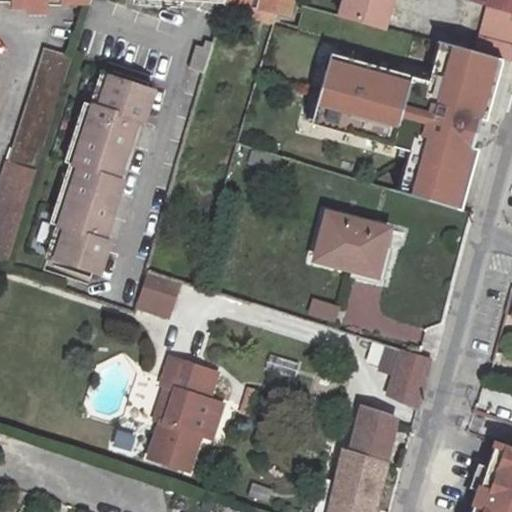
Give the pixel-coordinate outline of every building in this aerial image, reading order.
[(0,0),(0,2),(9,2),(9,9),(27,9),(26,7),(47,7),(46,0),(59,0),(60,4),(88,3),(89,0),(0,0)] [(224,0),(224,3),(246,9),(248,0),(224,0)] [(258,0),(255,11),(274,15),(291,20),(296,0),(258,0)] [(343,0),(339,16),(382,27),(389,0),(343,0)] [(511,14),(511,0),(469,0),(469,1),(486,7),(511,14)] [(224,3),(222,11),(272,24),(274,15),(255,11),(246,9),(224,3)] [(511,33),(511,14),(486,7),(481,24),(511,33)] [(511,33),(481,24),(476,39),(511,49),(511,33)] [(511,57),(511,49),(476,39),(473,52),(502,60),(511,62),(511,57)] [(203,73),(212,44),(204,42),(202,48),(194,46),(188,69),(203,73)] [(473,52),(436,42),(430,63),(435,64),(432,76),(429,86),(422,84),(423,80),(418,79),(377,67),(377,69),(366,66),(367,64),(329,54),(309,123),(347,134),(348,132),(358,135),(357,137),(398,148),(403,150),(405,147),(411,148),(408,159),(405,171),(407,172),(401,194),(459,211),(467,184),(476,150),(469,148),(477,119),(484,121),(494,88),(502,60),(473,52)] [(0,180),(0,270),(1,271),(71,57),(43,48),(0,180)] [(419,72),(418,79),(423,80),(422,84),(429,86),(432,76),(419,72)] [(103,90),(107,76),(101,74),(96,88),(103,90)] [(58,245),(53,259),(90,271),(95,258),(102,260),(107,243),(102,241),(112,209),(105,207),(109,194),(117,197),(122,182),(116,180),(120,167),(114,164),(118,152),(125,154),(135,122),(140,123),(147,105),(141,103),(146,89),(107,76),(103,90),(96,88),(90,105),(85,103),(74,135),(80,138),(71,164),(77,166),(68,193),(62,191),(51,224),(56,226),(50,242),(58,245)] [(141,103),(147,105),(151,91),(146,89),(141,103)] [(80,138),(74,135),(65,162),(71,164),(80,138)] [(403,150),(398,148),(396,155),(408,159),(411,148),(405,147),(403,150)] [(114,164),(120,167),(125,154),(118,152),(114,164)] [(252,153),(248,163),(284,173),(287,163),(252,153)] [(77,166),(71,164),(62,191),(68,193),(77,166)] [(394,192),(401,194),(407,172),(405,171),(400,170),(394,192)] [(105,207),(112,209),(117,197),(109,194),(105,207)] [(326,213),(313,260),(374,277),(387,229),(326,213)] [(45,256),(53,259),(58,245),(50,242),(45,256)] [(95,258),(90,271),(97,273),(102,260),(95,258)] [(166,315),(177,281),(146,272),(136,306),(166,315)] [(511,288),(509,288),(503,313),(511,315),(511,313),(511,288)] [(313,300),(308,313),(331,321),(336,308),(313,300)] [(415,408),(427,360),(400,351),(386,396),(415,408)] [(206,438),(217,403),(206,399),(215,374),(168,358),(159,385),(164,387),(173,390),(163,423),(159,422),(147,457),(186,470),(198,435),(206,438)] [(312,374),(308,388),(327,395),(332,381),(312,374)] [(173,390),(164,387),(154,420),(159,422),(163,423),(173,390)] [(246,389),(239,410),(247,413),(254,392),(246,389)] [(312,511),(371,511),(373,505),(388,446),(395,420),(360,407),(341,485),(322,479),(312,511)] [(511,511),(511,447),(496,442),(486,469),(477,495),(471,511),(511,511)]
